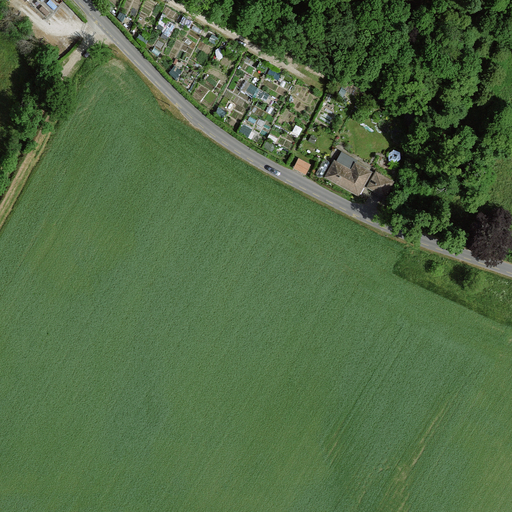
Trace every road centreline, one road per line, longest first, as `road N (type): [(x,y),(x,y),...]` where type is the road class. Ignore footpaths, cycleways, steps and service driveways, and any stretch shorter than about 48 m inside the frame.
road 1 (unclassified): [(83,0),(196,116),(251,155),(378,220),(511,269)]
road 2 (track): [(0,192),(46,100),(103,21)]
road 3 (track): [(170,0),(303,76)]
road 4 (track): [(489,0),(495,29),(462,118)]
